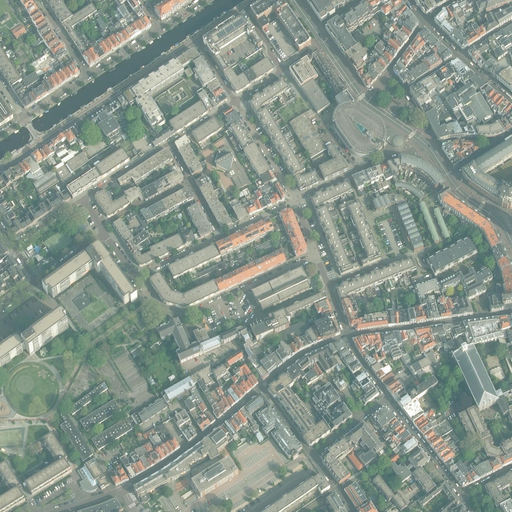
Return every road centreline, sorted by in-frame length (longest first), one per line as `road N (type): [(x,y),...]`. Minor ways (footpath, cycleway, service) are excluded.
road 1 (residential): [(0,169),(195,40)]
road 2 (residential): [(135,278),(158,307),(185,315),(317,256)]
road 3 (residential): [(122,489),(260,387)]
road 4 (residential): [(347,335),(511,311)]
road 5 (tertiary): [(324,42),(365,100),(430,149)]
road 6 (residential): [(386,398),(461,494)]
